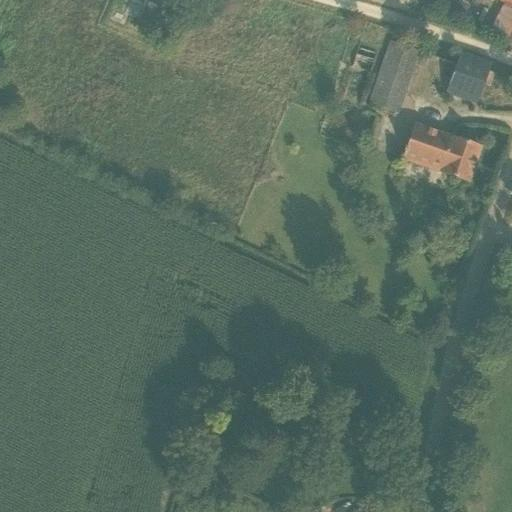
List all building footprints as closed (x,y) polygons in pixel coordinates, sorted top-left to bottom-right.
[(511,22),(504,38),(511,41),(511,0),(498,0),(511,7),(511,22)] [(140,21),(149,25),(157,6),(147,3),(140,21)] [(419,52),(390,42),(368,103),(398,114),(419,52)] [(460,53),(456,65),(448,91),(478,102),(491,64),(460,53)] [(468,182),(480,148),(415,125),(403,160),(468,182)]
